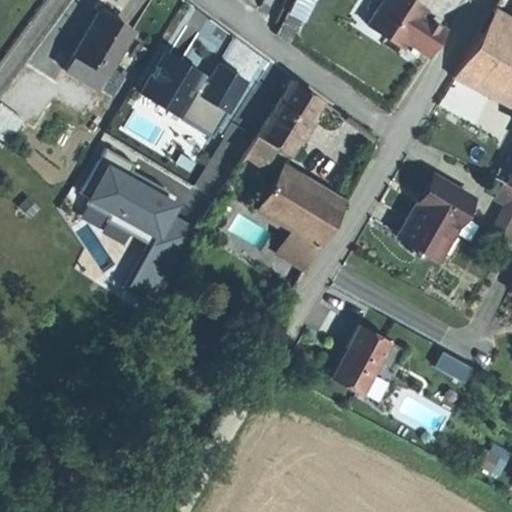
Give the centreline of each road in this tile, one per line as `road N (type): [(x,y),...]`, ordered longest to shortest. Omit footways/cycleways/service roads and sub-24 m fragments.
road 1 (residential): [(269,355),(397,135)]
road 2 (residential): [(205,0),(397,135)]
road 3 (track): [(182,511),(269,355)]
road 4 (residential): [(397,135),(482,0)]
